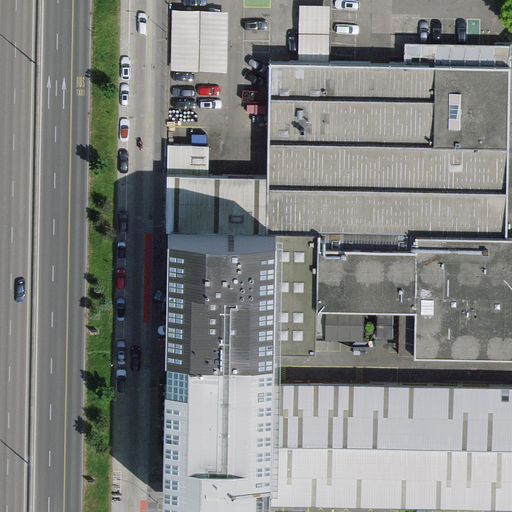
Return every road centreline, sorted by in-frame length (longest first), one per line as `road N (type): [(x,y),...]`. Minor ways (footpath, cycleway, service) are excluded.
road 1 (tertiary): [(131,511),(142,0)]
road 2 (primary): [(17,0),(7,511)]
road 3 (primary): [(56,511),(66,0)]
